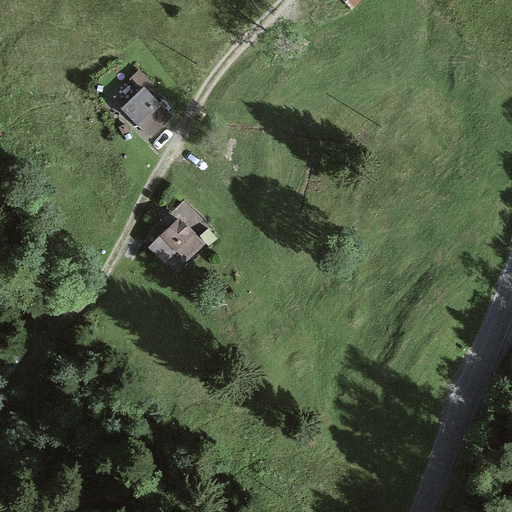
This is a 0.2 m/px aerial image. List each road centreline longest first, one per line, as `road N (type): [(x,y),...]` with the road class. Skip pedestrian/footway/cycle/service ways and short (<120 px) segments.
road 1 (tertiary): [(421,511),(511,286)]
road 2 (track): [(121,244),(64,330),(0,397)]
